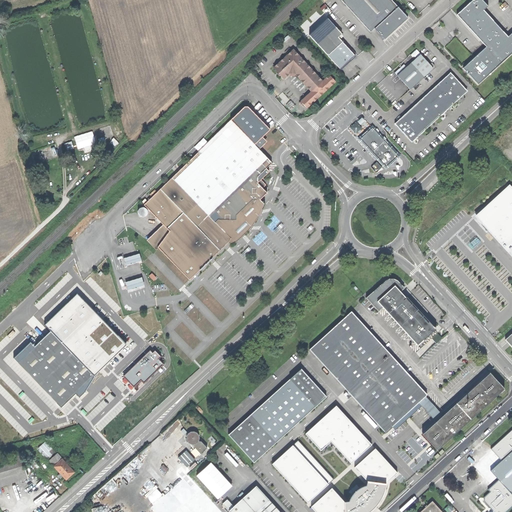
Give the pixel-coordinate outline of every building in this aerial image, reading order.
[(408,18),(391,0),(340,0),(370,32),(374,29),(384,40),(395,30),(408,18)] [(482,0),(472,0),(457,15),(486,47),(463,68),(466,71),(468,70),(470,72),(468,74),(478,85),(502,63),(511,53),(511,33),(508,37),(484,10),(488,6),(482,0)] [(317,43),(328,55),(342,41),(338,37),(342,34),(335,27),(317,43)] [(355,55),(342,41),(328,55),(340,68),(348,61),(355,55)] [(295,74),(311,91),(322,81),(293,49),(273,67),(284,79),(290,74),(295,74)] [(424,77),(435,67),(433,66),(430,63),(421,53),(407,66),(404,64),(395,72),(412,89),(424,77)] [(451,72),(437,85),(453,103),(454,103),(458,99),(462,96),(465,93),(466,89),(451,72)] [(335,82),(329,75),(325,79),(323,80),(322,81),(311,91),(301,101),(307,108),(321,95),(335,82)] [(448,109),(453,104),(453,103),(437,85),(423,98),(439,115),(441,116),(444,112),(448,109)] [(436,120),(439,117),(439,115),(423,98),(409,110),(424,128),(427,128),(430,125),(434,122),(436,120)] [(420,134),(425,130),(424,128),(409,110),(394,123),(410,140),(413,140),(416,138),(420,134)] [(363,127),(361,125),(366,120),(361,116),(350,127),(357,133),(363,127)] [(272,163),(233,123),(201,154),(199,152),(144,205),(165,227),(171,234),(157,247),(158,248),(189,280),(207,264),(220,251),(229,242),(234,232),(232,230),(241,221),(244,221),(250,218),(254,213),(257,208),(258,205),(257,203),(261,199),(267,193),(257,183),(258,177),(270,164),(272,163)] [(372,128),(360,139),(385,167),(388,165),(388,166),(390,164),(393,163),(395,161),(394,160),(398,156),(393,151),(392,149),(384,141),(382,139),(372,128)] [(93,131),(75,136),(79,148),(96,143),(93,131)] [(72,141),(65,143),(67,150),(75,148),(72,141)] [(382,167),(377,162),(374,164),(379,170),(382,167)] [(511,255),(511,185),(511,184),(476,215),(493,234),(511,255)] [(265,204),(261,199),(257,203),(258,205),(257,208),(254,213),(250,218),(244,221),(241,221),(232,230),(234,232),(229,242),(231,245),(241,238),(251,228),(255,221),(265,204)] [(146,217),(147,216),(148,215),(149,213),(148,211),(147,210),(146,209),(144,209),(142,209),(141,210),(140,212),(139,213),(140,215),(141,217),(142,218),(144,218),(146,217)] [(156,250),(158,248),(157,247),(171,234),(165,227),(150,242),(149,243),(156,250)] [(140,253),(125,258),(127,265),(142,260),(140,253)] [(145,285),(143,277),(126,282),(128,290),(145,285)] [(423,339),(434,329),(413,304),(401,291),(403,289),(406,287),(403,285),(399,280),(395,278),(391,278),(387,279),(367,297),(380,311),(384,307),(418,345),(424,340),(423,339)] [(14,358),(61,407),(75,393),(79,397),(85,392),(95,377),(94,376),(95,374),(127,345),(77,293),(46,323),(44,325),(50,331),(35,347),(31,342),(14,358)] [(89,298),(86,300),(92,306),(97,301),(88,293),(86,295),(89,298)] [(352,310),(310,348),(385,433),(419,403),(426,396),(428,395),(352,310)] [(432,338),(437,344),(443,338),(438,333),(432,338)] [(152,353),(150,350),(123,377),(134,388),(141,381),(144,384),(164,364),(159,359),(161,357),(155,350),(152,353)] [(252,463),(326,395),(301,367),(227,435),(252,463)] [(490,373),(443,415),(436,421),(422,433),(437,450),(505,390),(498,382),(490,373)] [(443,415),(426,396),(419,403),(436,421),(443,415)] [(337,407),(306,434),(322,451),(332,442),(352,464),(372,445),(337,407)] [(490,511),(505,511),(511,507),(511,430),(493,447),(504,459),(493,469),(502,478),(496,484),(498,486),(482,500),(492,511),(490,511)] [(200,437),(199,434),(198,433),(196,431),(194,431),(192,431),(190,432),(188,433),(187,435),(187,437),(187,439),(188,441),(189,442),(191,443),(192,444),(193,444),(195,444),(196,443),(197,442),(198,441),(199,441),(200,439),(200,437)] [(48,459),(56,451),(46,440),(38,448),(48,459)] [(190,444),(200,454),(202,452),(203,452),(205,450),(205,449),(207,447),(201,441),(199,441),(198,441),(197,442),(196,443),(195,444),(193,444),(192,444),(191,443),(190,444)] [(293,446),(273,464),(308,503),(328,485),(293,446)] [(332,488),(312,507),(316,511),(371,511),(373,511),(379,505),(383,499),(386,491),(387,485),(385,485),(398,473),(376,449),(355,467),(369,482),(368,487),(363,489),(358,492),(353,497),(350,502),(346,503),(332,488)] [(179,457),(187,466),(195,459),(186,450),(179,457)] [(20,451),(0,457),(0,485),(28,476),(20,451)] [(50,459),(55,465),(62,458),(57,453),(50,459)] [(63,476),(66,479),(71,475),(74,472),(62,458),(55,465),(54,466),(60,473),(63,476)] [(212,461),(197,474),(218,498),(233,485),(212,461)] [(156,484),(145,494),(154,504),(165,494),(156,484)] [(229,510),(230,511),(257,511),(270,501),(256,486),(234,506),(229,510)] [(223,504),(229,510),(234,506),(228,499),(223,504)] [(280,511),(270,501),(257,511),(280,511)] [(419,511),(440,511),(441,511),(432,501),(425,508),(419,511)]
